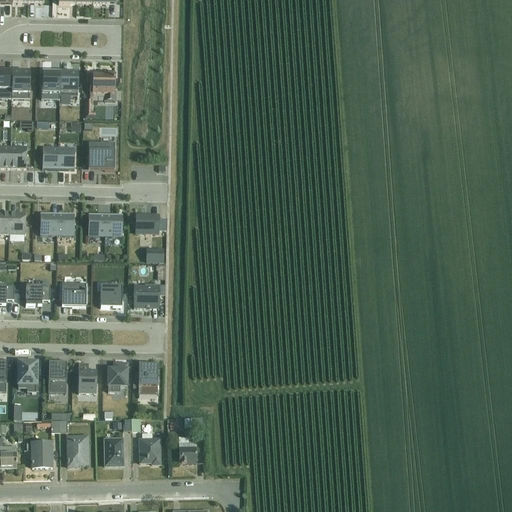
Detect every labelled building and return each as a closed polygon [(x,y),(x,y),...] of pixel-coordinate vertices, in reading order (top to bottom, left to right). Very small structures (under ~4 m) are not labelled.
[(0,72),(0,99),(9,100),(11,100),(12,73),(9,73),(0,72)] [(12,73),(11,100),(29,101),(30,73),(12,73)] [(60,97),(60,74),(48,74),(43,74),(42,101),(59,102),(60,99),(60,97)] [(60,74),(60,97),(77,98),(78,74),(60,74)] [(104,77),(104,75),(90,75),(89,101),(97,101),(97,98),(98,98),(98,77),(104,77)] [(98,77),(98,98),(104,98),(103,103),(115,103),(116,93),(114,93),(114,75),(104,75),(104,77),(98,77)] [(85,102),(85,120),(95,120),(95,112),(93,112),(93,102),(85,102)] [(28,131),(27,122),(16,122),(16,131),(28,131)] [(72,126),(71,133),(81,133),(81,126),(81,125),(72,126)] [(89,144),(88,170),(88,172),(104,172),(114,172),(114,145),(89,144)] [(0,148),(0,170),(10,171),(11,149),(0,148)] [(11,149),(10,171),(26,171),(27,149),(11,149)] [(58,171),(58,150),(42,149),(42,171),(58,171)] [(58,150),(58,171),(74,172),(74,150),(58,150)] [(0,214),(0,235),(9,236),(9,214),(0,214)] [(9,214),(9,236),(10,236),(24,237),(25,215),(9,214)] [(57,237),(57,215),(42,215),(42,222),(40,222),(40,237),(57,237)] [(57,215),(57,237),(74,237),(74,222),(72,222),(72,216),(57,215)] [(105,238),(105,216),(91,216),(90,222),(88,222),(88,238),(105,238)] [(105,216),(105,238),(122,238),(122,223),(120,223),(120,217),(105,216)] [(159,233),(159,220),(159,217),(135,217),(135,235),(159,236),(159,233)] [(146,251),(146,264),(164,264),(164,252),(160,252),(160,251),(146,251)] [(156,267),(156,272),(158,274),(158,282),(165,282),(166,266),(163,266),(163,268),(156,267)] [(62,303),(62,309),(68,309),(86,309),(86,286),(62,285),(62,303)] [(134,288),(134,310),(152,311),(159,311),(159,305),(159,287),(159,286),(145,286),(145,288),(134,288)] [(14,288),(0,287),(0,307),(6,308),(6,302),(14,302),(14,288)] [(122,288),(101,287),(100,310),(115,310),(122,310),(122,304),(122,288)] [(50,289),(26,288),(25,308),(41,309),(42,303),(50,303),(50,289)] [(18,364),(18,390),(27,390),(27,393),(36,394),(36,388),(37,388),(38,370),(38,365),(31,364),(18,364)] [(60,365),(49,365),(48,394),(66,394),(66,371),(67,365),(60,365)] [(79,365),(78,394),(96,395),(96,372),(88,371),(89,366),(79,365)] [(108,372),(108,394),(120,394),(120,389),(126,389),(127,366),(115,366),(114,372),(108,372)] [(138,373),(138,395),(157,396),(158,367),(146,366),(139,366),(138,373)] [(14,407),(13,422),(21,422),(21,407),(14,407)] [(108,422),(108,413),(100,413),(100,422),(108,422)] [(179,421),(179,431),(199,431),(199,421),(179,421)] [(127,435),(136,435),(136,422),(127,422),(127,435)] [(59,435),(59,423),(51,423),(51,435),(59,435)] [(59,423),(59,435),(68,435),(67,423),(59,423)] [(165,423),(165,431),(175,431),(174,423),(165,423)] [(22,426),(14,426),(14,434),(22,434),(22,426)] [(142,441),(139,441),(139,467),(151,467),(151,469),(161,468),(161,440),(152,440),(152,435),(142,435),(142,441)] [(89,437),(66,438),(67,471),(79,471),(79,469),(90,468),(89,437)] [(0,471),(17,471),(16,448),(3,448),(3,440),(0,439),(0,471)] [(124,440),(103,440),(104,470),(124,469),(124,440)] [(53,443),(30,444),(31,471),(54,470),(53,443)] [(189,445),(179,445),(179,467),(196,467),(196,449),(194,449),(193,445),(189,445)]
